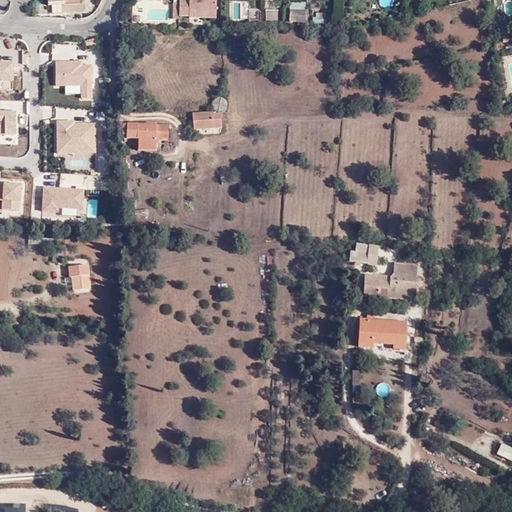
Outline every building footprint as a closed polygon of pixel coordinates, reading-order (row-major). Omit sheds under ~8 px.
[(302,0),(288,0),(286,0),(287,5),(287,21),(302,21),(302,0)] [(274,9),(263,9),(263,19),(274,19),(274,9)] [(156,21),(175,21),(175,10),(156,11),(156,21)] [(175,10),(175,21),(188,21),(188,10),(175,10)] [(309,21),(326,21),(326,15),(320,15),(320,10),(313,10),(313,14),(308,14),(309,21)] [(507,27),(499,28),(498,28),(499,36),(502,36),(502,41),(509,40),(507,27)] [(87,63),(57,62),(57,93),(88,94),(87,63)] [(0,93),(12,94),(13,65),(0,65),(0,93)] [(212,112),(224,111),(223,99),(211,100),(212,112)] [(214,113),(213,113),(212,112),(203,113),(186,112),(185,130),(213,131),(213,129),(222,129),(221,113),(213,114),(214,113)] [(16,114),(0,114),(0,134),(4,134),(3,137),(15,137),(16,114)] [(74,122),(55,122),(56,155),(97,156),(94,125),(74,125),(74,122)] [(168,126),(121,124),(121,140),(126,140),(138,140),(137,151),(155,151),(155,141),(168,141),(168,126)] [(90,183),(54,181),(55,216),(90,217),(90,183)] [(23,189),(1,188),(1,202),(1,212),(22,213),(23,189)] [(138,219),(149,216),(147,210),(136,213),(138,219)] [(369,251),(351,250),(350,262),(368,263),(369,251)] [(16,257),(16,273),(34,273),(34,257),(16,257)] [(368,273),(368,296),(420,299),(422,263),(399,262),(398,271),(395,273),(368,273)] [(75,287),(93,287),(92,264),(71,264),(71,276),(75,275),(75,287)] [(368,319),(360,319),(359,346),(374,347),(374,341),(394,342),(394,347),(407,348),(407,323),(374,320),(373,314),(368,314),(368,319)] [(360,371),(353,370),(352,384),(359,385),(360,371)] [(389,386),(378,384),(376,394),(387,396),(389,386)] [(511,455),(511,446),(500,441),(494,452),(510,460),(511,455)]
